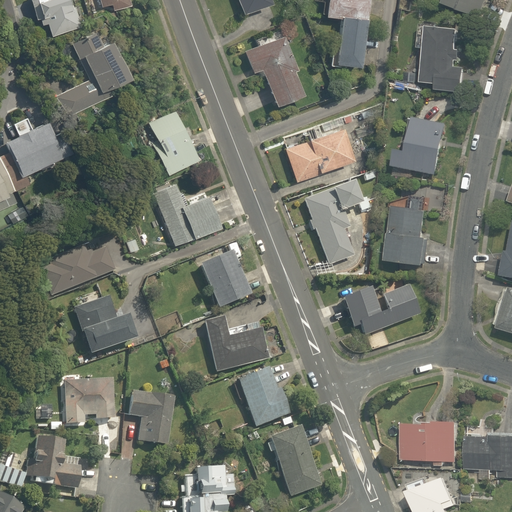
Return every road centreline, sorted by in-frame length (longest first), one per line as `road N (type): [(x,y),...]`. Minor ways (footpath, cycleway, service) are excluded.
road 1 (tertiary): [(326,383),(180,0)]
road 2 (residential): [(454,352),(484,132),(511,40)]
road 3 (unknown): [(235,148),(365,101),(378,83),(384,22)]
road 4 (unknown): [(264,224),(142,276),(130,307),(140,337)]
road 5 (tertiary): [(374,508),(326,383)]
road 6 (residential): [(326,383),(454,352)]
